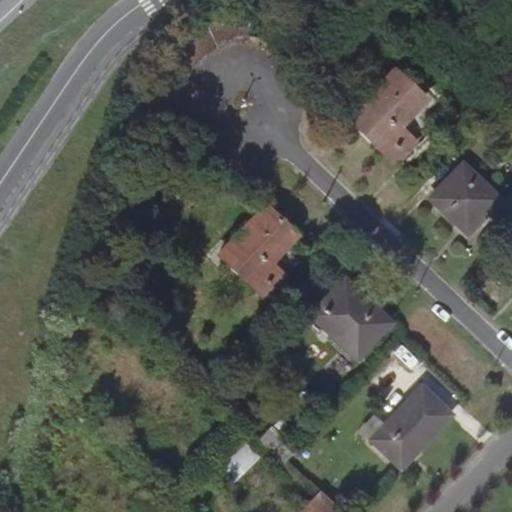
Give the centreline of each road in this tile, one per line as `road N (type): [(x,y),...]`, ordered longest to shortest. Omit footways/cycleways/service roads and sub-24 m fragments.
road 1 (residential): [(243,103),(511,353)]
road 2 (unclassified): [(148,0),(98,39),(0,185)]
